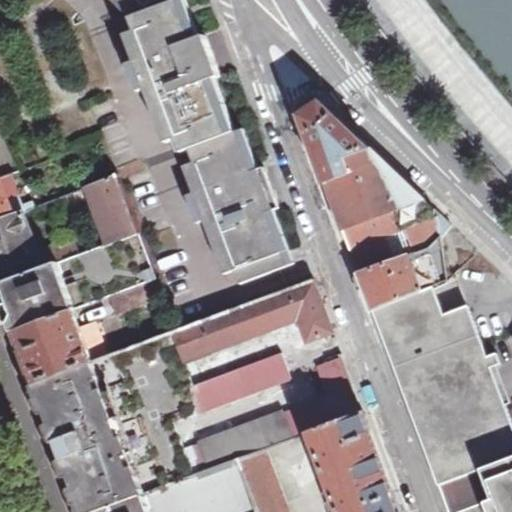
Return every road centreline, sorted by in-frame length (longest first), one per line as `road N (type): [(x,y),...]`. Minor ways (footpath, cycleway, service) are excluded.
road 1 (residential): [(242,0),(426,511)]
road 2 (unknown): [(311,264),(240,287),(201,270),(153,186),(80,0)]
road 3 (secondary): [(469,193),(333,0)]
road 4 (secondary): [(353,87),(469,193)]
road 5 (tertiary): [(511,122),(414,0)]
road 6 (unclassified): [(245,0),(353,87)]
